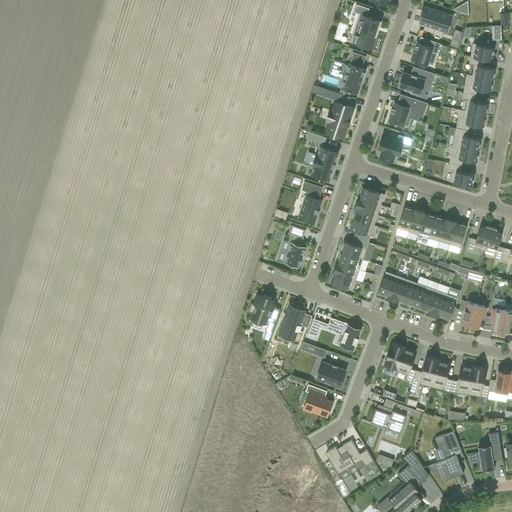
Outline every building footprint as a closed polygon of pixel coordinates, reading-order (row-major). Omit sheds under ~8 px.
[(353,43),(357,44),(372,49),(378,32),(376,31),(379,20),(367,16),(369,8),(356,4),(353,12),(359,14),(357,20),(353,33),(355,33),(355,34),(356,35),(353,43)] [(426,7),(421,23),(444,30),(449,14),(426,7)] [(502,39),(501,25),(491,26),(492,40),(502,39)] [(428,46),(417,42),(411,59),(427,65),(432,52),(437,54),(440,43),(430,40),(428,46)] [(470,57),(483,59),(491,61),(494,47),(483,45),(484,44),(477,42),(477,44),(473,43),(470,57)] [(342,88),(358,93),(363,76),(364,76),(365,72),(366,69),(365,68),(365,69),(360,67),(361,64),(363,64),(366,56),(353,52),(350,60),(351,60),(350,64),(350,63),(349,63),(348,66),(342,63),(338,76),(344,78),(341,88),(342,88)] [(483,59),(470,57),(469,64),(474,65),(472,75),(472,76),(493,80),(495,68),(482,65),(483,59)] [(417,67),(414,76),(404,72),(399,87),(411,91),(410,93),(419,96),(423,83),(431,86),(436,74),(417,67)] [(467,74),(463,92),(476,95),(477,89),(491,92),(493,80),(472,76),(472,75),(467,74)] [(449,83),(447,94),(453,95),(456,85),(449,83)] [(323,96),(340,102),(343,94),(326,89),(323,96)] [(463,92),(462,99),(467,100),(465,110),(465,111),(486,115),(488,103),(474,101),(476,95),(463,92)] [(394,102),(388,121),(403,126),(404,125),(408,126),(413,111),(423,115),(427,103),(400,94),(397,103),(394,102)] [(352,108),(335,102),(333,111),(331,110),(327,121),(329,122),(326,131),(343,137),(352,108)] [(465,110),(460,109),(456,127),(468,130),(470,124),(483,127),(486,115),(465,111),(465,110)] [(456,127),(452,145),(479,150),(481,139),(467,136),(468,130),(456,127)] [(427,128),(424,139),(432,141),(435,130),(427,128)] [(328,180),(338,152),(321,146),(322,144),(324,144),(326,137),(307,131),(305,138),(318,142),(315,151),(319,152),(318,155),(316,154),(312,165),(314,166),(311,175),(328,180)] [(411,139),(399,134),(397,140),(383,135),(379,149),(381,150),(379,157),(393,162),(396,155),(398,156),(403,142),(409,144),(411,139)] [(479,150),(452,145),(449,163),(461,165),(463,159),(476,162),(479,150)] [(461,165),(449,163),(447,169),(453,171),(450,182),(463,185),(463,186),(469,187),(470,186),(471,186),(474,174),(460,171),(461,165)] [(305,182),(302,189),(308,191),(307,195),(306,195),(298,218),(314,223),(322,200),(317,199),(319,195),(322,188),(305,182)] [(362,187),(358,197),(381,205),(384,194),(375,191),(375,189),(368,187),(368,189),(362,187)] [(358,197),(355,207),(377,215),(381,205),(358,197)] [(408,232),(415,209),(404,206),(397,229),(408,232)] [(377,215),(355,207),(352,218),(374,225),(377,215)] [(274,215),(286,218),(287,212),(276,209),(274,215)] [(425,212),(415,209),(408,232),(418,235),(425,212)] [(435,216),(425,212),(418,235),(428,238),(435,216)] [(446,219),(435,216),(428,238),(439,241),(446,219)] [(370,236),(374,225),(352,218),(348,228),(355,231),(353,237),(368,242),(370,236)] [(446,219),(439,241),(449,244),(456,222),(446,219)] [(456,222),(449,244),(460,248),(467,225),(456,222)] [(491,227),(481,224),(476,239),(470,238),(467,250),(473,252),(475,247),(485,250),(491,227)] [(291,225),(288,233),(295,236),(293,242),(290,241),(283,262),(299,267),(306,247),(300,245),(305,230),(291,225)] [(503,231),(492,227),(485,250),(495,253),(493,258),(501,260),(504,248),(498,246),(503,231)] [(363,259),(368,242),(353,237),(351,243),(344,241),(340,252),(363,259)] [(501,260),(500,261),(507,264),(509,257),(511,258),(511,245),(511,250),(504,248),(503,252),(501,260)] [(363,259),(340,252),(337,262),(359,269),(363,259)] [(337,262),(333,272),(356,280),(359,269),(337,262)] [(459,266),(457,271),(468,275),(470,269),(459,266)] [(481,281),(484,273),(470,269),(467,277),(481,281)] [(388,297),(396,275),(386,271),(377,293),(388,297)] [(356,280),(333,272),(330,283),(336,285),(335,286),(342,289),(343,287),(352,290),(356,280)] [(406,279),(396,275),(388,297),(398,301),(406,279)] [(417,283),(406,279),(398,301),(408,305),(415,286),(417,283)] [(427,286),(457,297),(460,291),(429,279),(427,286)] [(415,286),(408,305),(418,308),(425,290),(415,286)] [(425,290),(418,308),(428,312),(437,290),(426,286),(425,290)] [(437,290),(428,312),(438,316),(447,294),(437,290)] [(457,298),(447,294),(438,316),(449,320),(457,298)] [(273,300),(270,299),(271,298),(263,295),(263,297),(258,295),(254,304),(251,303),(248,311),(254,314),(252,318),(267,324),(265,329),(266,330),(272,332),(280,309),(271,306),(273,300)] [(470,326),(476,304),(461,300),(459,309),(464,311),(463,317),(461,324),(470,326)] [(476,304),(470,326),(479,328),(482,315),(485,316),(487,307),(476,304)] [(504,309),(505,306),(493,304),(490,316),(493,317),(491,330),(500,332),(504,309)] [(305,313),(305,311),(288,305),(278,333),(295,339),(298,332),(299,332),(302,326),(308,328),(311,318),(312,316),(305,313)] [(511,310),(504,309),(500,332),(509,333),(511,320),(511,310)] [(328,324),(326,328),(344,334),(339,345),(353,350),(356,344),(357,343),(356,343),(357,339),(358,339),(359,338),(358,338),(361,329),(330,317),(328,324)] [(313,318),(308,334),(316,337),(319,327),(322,321),(313,318)] [(266,330),(263,338),(268,340),(269,339),(272,332),(266,330)] [(396,369),(404,347),(393,343),(391,348),(386,360),(387,360),(385,365),(396,369)] [(327,350),(314,345),(311,353),(324,358),(327,350)] [(404,347),(396,369),(397,369),(407,373),(405,379),(412,382),(416,370),(410,367),(416,352),(404,347),(405,347),(404,347)] [(416,370),(412,382),(409,391),(418,394),(420,384),(431,387),(438,359),(426,356),(422,372),(416,370)] [(439,359),(438,359),(431,387),(450,391),(452,379),(446,378),(450,363),(438,360),(439,359)] [(346,370),(322,361),(316,378),(340,387),(346,370)] [(459,380),(452,379),(450,391),(457,393),(457,392),(468,394),(473,366),(473,367),(461,365),(459,380)] [(473,366),(468,394),(487,398),(488,391),(489,385),(482,384),(485,368),(473,366)] [(511,373),(510,373),(498,370),(496,380),(490,379),(489,385),(488,391),(494,392),(494,393),(507,395),(508,389),(511,373)] [(312,410),(327,416),(332,402),(325,399),(326,398),(321,396),(323,390),(308,384),(306,391),(310,392),(305,405),(313,407),(312,410)] [(396,394),(384,389),(382,395),(394,400),(396,394)] [(376,409),(372,421),(375,422),(400,431),(405,418),(406,414),(410,416),(410,415),(411,412),(417,414),(419,410),(398,403),(397,404),(395,410),(383,406),(378,404),(376,409)] [(446,458),(428,465),(434,472),(440,469),(445,481),(454,477),(453,472),(460,469),(457,463),(459,462),(454,450),(460,448),(453,431),(434,438),(439,448),(442,447),(446,458)] [(478,449),(465,451),(469,462),(480,460),(481,470),(494,468),(493,458),(502,457),(499,439),(489,441),(490,445),(478,447),(478,449)] [(325,452),(338,473),(362,459),(365,465),(373,460),(366,449),(359,454),(351,440),(342,445),(343,446),(337,450),(335,446),(325,452)] [(509,447),(503,447),(505,457),(508,457),(510,468),(511,467),(511,443),(509,444),(509,447)] [(394,504),(384,511),(406,511),(421,499),(413,490),(424,480),(409,464),(398,474),(407,484),(390,499),(394,504)]
